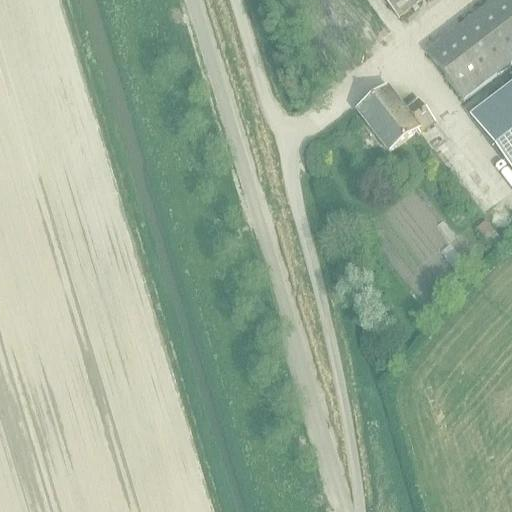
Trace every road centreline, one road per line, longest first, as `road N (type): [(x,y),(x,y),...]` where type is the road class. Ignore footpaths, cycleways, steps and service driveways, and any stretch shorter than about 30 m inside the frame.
road 1 (unclassified): [(346,511),(194,0)]
road 2 (unclassified): [(358,511),(320,287),(237,0)]
